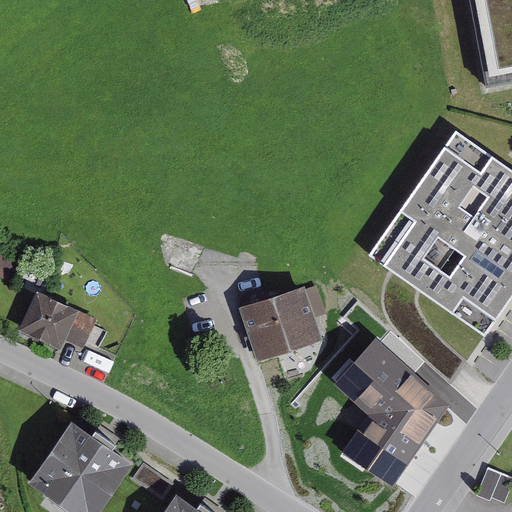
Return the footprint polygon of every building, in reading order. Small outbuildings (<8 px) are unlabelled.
[(511,0),(471,0),(486,83),(511,77),(511,0)] [(511,165),(456,126),(368,252),(485,333),(511,295),(511,165)] [(23,262),(0,250),(0,275),(14,282),(23,262)] [(305,283),(240,304),(258,359),(323,337),(316,316),(327,313),(317,285),(306,288),(305,283)] [(37,289),(19,327),(61,347),(65,339),(84,348),(99,317),(37,289)] [(376,340),(334,386),(368,416),(343,453),(393,487),(450,407),(376,340)] [(72,416),(29,478),(77,511),(97,511),(135,458),(113,444),(117,439),(96,425),(92,429),(72,416)] [(174,483),(144,462),(132,478),(163,499),(174,483)] [(511,475),(488,466),(476,495),(491,501),(492,497),(505,503),(511,486),(511,475)] [(177,489),(161,511),(221,511),(200,498),(197,503),(177,489)]
